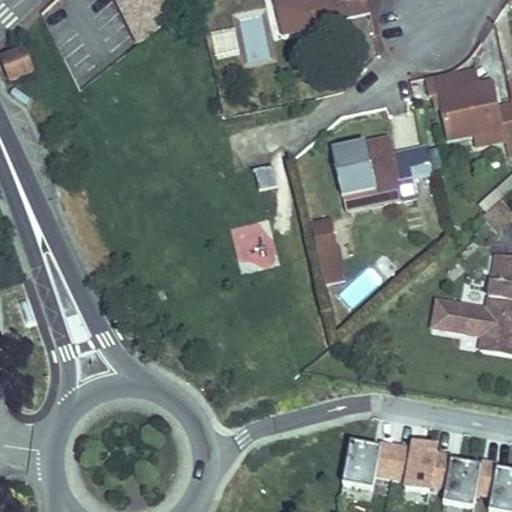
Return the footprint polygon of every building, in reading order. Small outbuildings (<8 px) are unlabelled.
[(116,0),(139,45),(190,4),(186,0),(116,0)] [(273,0),(279,26),(334,14),(336,22),(370,15),(366,0),(273,0)] [(279,26),(281,38),(337,26),(336,22),(334,14),(279,26)] [(11,83),(34,73),(24,51),(2,60),(11,83)] [(499,109),(494,85),(437,97),(447,142),(475,136),(503,130),(505,143),(506,147),(511,145),(511,112),(500,116),(499,109)] [(10,96),(27,108),(31,101),(15,90),(10,96)] [(511,106),(499,109),(500,116),(511,112),(511,106)] [(477,149),(505,143),(503,130),(475,136),(477,149)] [(389,141),(333,154),(343,199),(368,193),(372,210),(417,200),(412,180),(410,169),(396,172),(393,157),(389,141)] [(393,157),(396,172),(410,169),(412,180),(432,176),(426,150),(393,157)] [(260,192),(278,188),(273,167),(255,172),(260,192)] [(496,191),(503,199),(511,191),(511,179),(511,178),(496,191)] [(489,212),(503,199),(496,191),(482,204),(489,212)] [(347,217),(372,210),(368,193),(343,199),(347,217)] [(483,219),(496,234),(511,219),(511,214),(501,203),(483,219)] [(268,219),(230,228),(241,273),(278,265),(268,219)] [(313,227),(325,285),(343,282),(341,272),(344,271),(339,249),(336,249),(331,223),(313,227)] [(482,339),(480,353),(511,358),(511,259),(497,257),(487,312),(437,304),(433,331),(482,339)] [(392,481),(398,449),(380,446),(380,450),(350,445),(343,487),(373,492),(375,478),(392,481)] [(430,488),(436,456),(437,450),(414,446),(413,452),(398,449),(392,481),(407,484),(406,491),(429,496),(430,488)] [(476,496),(481,468),(452,463),(453,459),(436,456),(430,488),(446,491),(443,505),(473,511),(476,496)] [(511,511),(511,474),(497,471),(498,468),(482,465),(481,468),(476,496),(491,499),(489,511),(511,511)]
